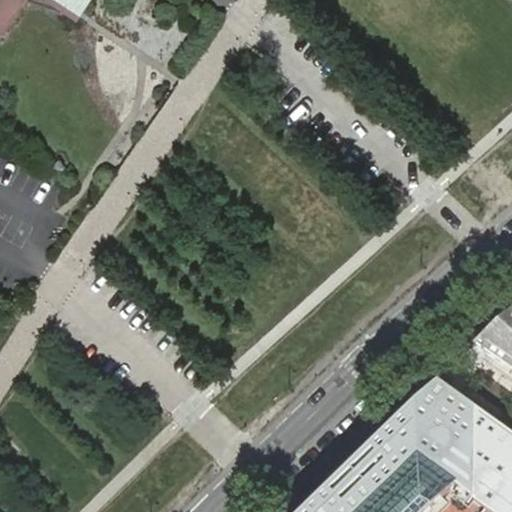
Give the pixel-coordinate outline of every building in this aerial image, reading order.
[(24,0),(0,0),(0,27),(4,30),(24,0)] [(57,0),(79,14),(88,0),(57,0)] [(511,311),(475,343),(511,369),(511,311)] [(435,382),(378,436),(457,491),(487,511),(511,511),(511,435),(469,405),(435,382)] [(378,436),(306,507),(300,511),(433,511),(457,491),(378,436)]
